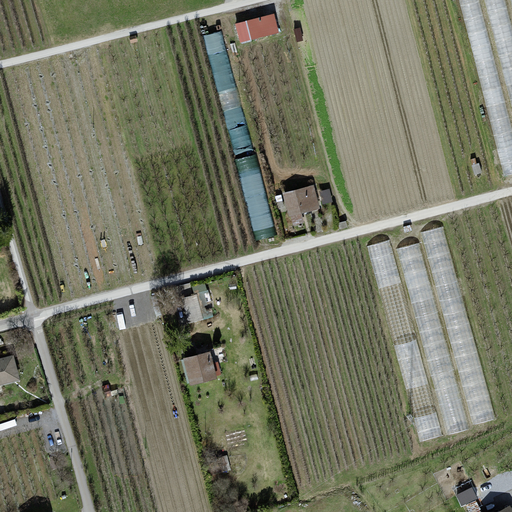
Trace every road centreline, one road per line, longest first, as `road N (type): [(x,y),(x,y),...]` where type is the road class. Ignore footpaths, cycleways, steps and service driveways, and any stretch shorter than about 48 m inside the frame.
road 1 (unclassified): [(33,314),(511,190)]
road 2 (residential): [(0,68),(265,0)]
road 3 (residential): [(33,314),(90,511)]
